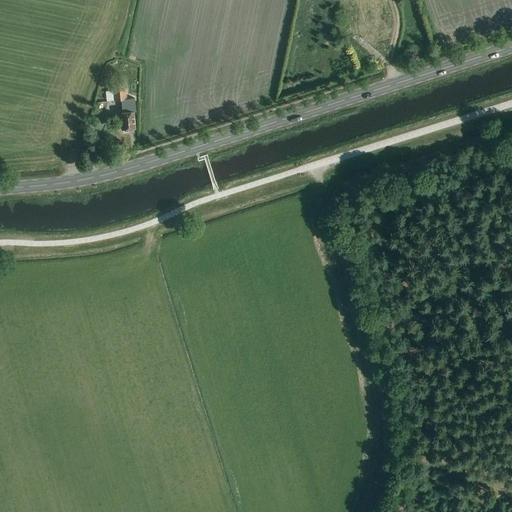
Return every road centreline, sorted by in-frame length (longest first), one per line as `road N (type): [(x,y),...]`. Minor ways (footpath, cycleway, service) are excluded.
road 1 (primary): [(0,189),(117,172),(511,47)]
road 2 (unclassified): [(511,103),(298,170)]
road 3 (track): [(385,447),(511,491)]
